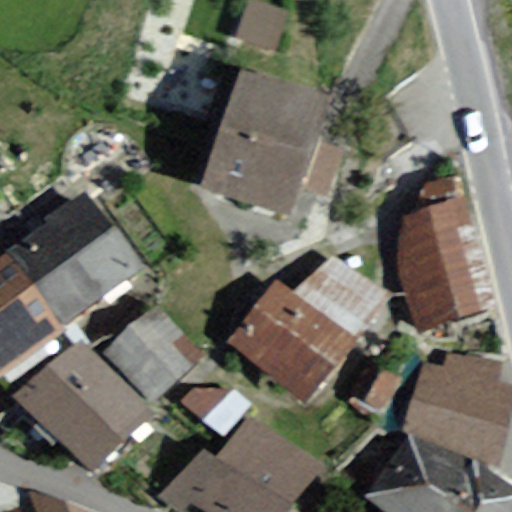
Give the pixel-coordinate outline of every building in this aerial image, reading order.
[(245,98),(210,202),(287,227),(322,123),(245,98)] [(86,210),(8,268),(59,338),(133,278),(86,210)] [(461,215),(407,230),(402,258),(422,333),(488,319),(461,215)] [(383,304),(332,265),(298,311),(349,349),(383,304)] [(8,268),(0,273),(0,380),(59,338),(8,268)] [(278,293),(232,350),(303,407),(349,349),(298,311),(278,293)] [(156,317),(104,364),(149,414),(201,367),(156,317)] [(81,354),(23,406),(90,479),(147,426),(81,354)] [(447,379),(429,374),(411,445),(469,476),(487,487),(509,400),(488,395),(494,371),(452,361),(447,379)] [(290,511),(317,474),(249,427),(192,510),(195,511),(290,511)] [(368,502),(379,511),(444,511),(469,476),(411,445),(368,502)] [(511,511),(511,502),(487,487),(469,476),(444,511),(511,511)]
